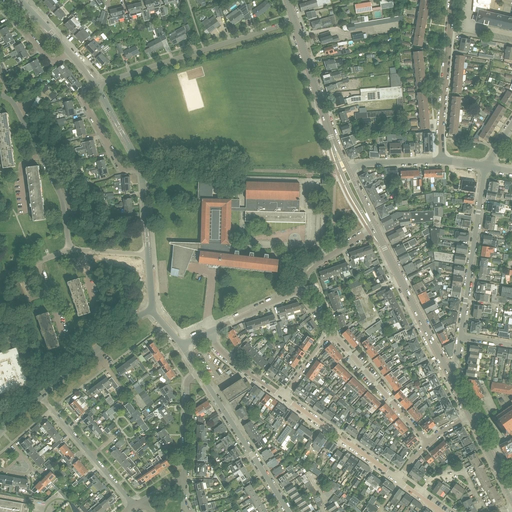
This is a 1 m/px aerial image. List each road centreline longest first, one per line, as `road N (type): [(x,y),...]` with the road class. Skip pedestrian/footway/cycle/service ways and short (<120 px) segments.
road 1 (unclassified): [(95,84),(294,20)]
road 2 (unclassified): [(69,248),(58,191),(13,103),(0,94)]
road 3 (residential): [(460,336),(486,166)]
road 4 (unclassified): [(288,511),(199,373)]
road 5 (residential): [(441,160),(452,0)]
road 6 (secondary): [(446,369),(373,228)]
road 7 (residential): [(427,442),(330,332)]
road 8 (tertiary): [(40,397),(150,306)]
road 9 (residential): [(397,479),(282,399)]
road 10 (secondary): [(332,139),(294,20)]
road 11 (residential): [(141,170),(121,169),(83,103),(95,84)]
